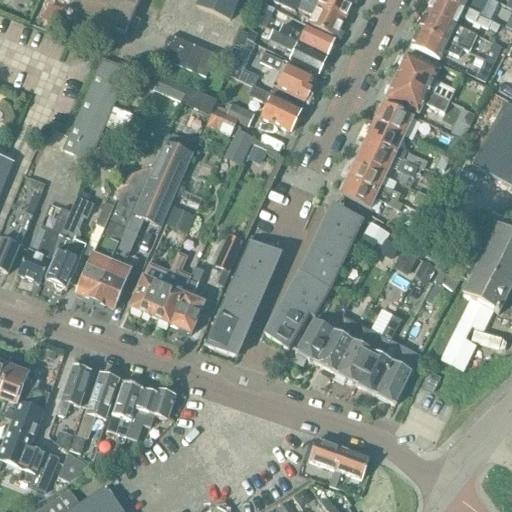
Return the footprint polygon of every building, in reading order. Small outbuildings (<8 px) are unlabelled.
[(58,0),(70,5),(68,11),(125,37),(140,2),(135,0),(58,0)] [(198,0),(195,7),(230,22),(238,0),(198,0)] [(311,18),(307,26),(336,40),(343,24),(299,2),(294,0),(273,0),(272,3),(295,14),(296,11),(303,14),(311,18)] [(316,0),(299,0),(299,1),(299,2),(343,24),(344,24),(344,23),(352,5),(341,0),(320,0),(320,2),(316,0)] [(492,23),(440,0),(432,0),(426,14),(456,29),(456,28),(459,24),(461,19),(496,36),(500,27),(496,26),(492,23)] [(485,3),(487,0),(485,0),(440,0),(492,23),(497,12),(484,5),(485,3)] [(261,5),(253,22),(266,28),(274,11),(261,5)] [(418,32),(462,53),(462,52),(468,55),(476,38),(456,28),(456,29),(426,14),(418,32)] [(327,58),(336,40),(307,26),(302,36),(283,26),(281,31),(279,35),(279,36),(327,59),(327,58)] [(410,49),(440,63),(444,54),(458,60),(462,53),(418,32),(410,49)] [(250,33),(246,41),(253,45),(257,37),(250,33)] [(268,43),(274,46),(284,50),(293,55),(289,64),(303,71),(318,78),(327,59),(279,36),(272,33),(268,43)] [(170,38),(168,43),(160,61),(206,80),(215,57),(170,38)] [(493,68),(501,50),(492,45),(484,63),(493,68)] [(316,79),(288,65),(288,66),(264,55),(259,64),(269,69),(279,75),(272,89),(305,106),(309,98),(313,89),(311,89),(316,79)] [(440,73),(406,57),(405,59),(400,60),(397,66),(399,70),(395,80),(449,106),(454,93),(434,84),(440,73)] [(252,89),(253,89),(258,79),(244,72),(247,64),(239,60),(230,79),(252,90),(252,89)] [(129,72),(101,61),(79,113),(70,134),(62,153),(90,164),(129,72)] [(493,68),(484,63),(476,80),(485,85),(493,68)] [(160,77),(154,75),(132,65),(129,72),(125,82),(153,94),(153,92),(160,77)] [(153,92),(181,105),(188,90),(160,77),(153,92)] [(449,106),(395,80),(391,87),(387,88),(384,95),(386,99),(385,101),(419,117),(424,107),(444,116),(449,106)] [(301,113),(253,89),(252,89),(252,90),(247,99),(266,108),(260,121),(290,135),(301,113)] [(254,116),(232,105),(229,112),(226,118),(237,123),(237,124),(248,129),(254,116)] [(374,125),(405,140),(414,120),(383,106),(374,125)] [(511,109),(505,106),(471,169),(511,190),(511,109)] [(218,134),(223,123),(235,128),(237,124),(237,123),(226,118),(213,112),(206,129),(218,134)] [(399,151),(405,140),(374,125),(365,144),(364,145),(395,160),(402,163),(418,170),(423,173),(427,164),(413,158),(399,151)] [(456,125),(450,136),(463,142),(468,131),(456,125)] [(237,133),(233,141),(249,149),(253,141),(237,133)] [(453,139),(446,154),(456,158),(463,143),(453,139)] [(143,223),(160,230),(191,156),(164,145),(152,172),(126,230),(94,303),(114,312),(130,274),(123,271),(138,235),(143,223)] [(364,145),(356,163),(386,178),(395,160),(364,145)] [(253,148),(247,162),(260,168),(267,154),(253,148)] [(0,197),(13,165),(0,159),(0,197)] [(441,159),(436,170),(443,173),(448,162),(441,159)] [(386,179),(386,178),(356,163),(348,180),(347,181),(403,207),(406,200),(394,195),(391,193),(381,189),(386,179)] [(402,163),(397,173),(413,181),(418,170),(402,163)] [(94,303),(126,230),(152,172),(147,171),(124,180),(127,190),(114,195),(117,203),(114,209),(104,231),(100,241),(94,257),(93,257),(88,267),(76,296),(94,303)] [(29,180),(26,188),(42,195),(45,187),(29,180)] [(347,181),(339,198),(355,205),(369,212),(370,212),(375,202),(400,214),(403,207),(347,181)] [(418,194),(412,207),(423,213),(424,213),(430,200),(418,194)] [(61,294),(64,292),(67,293),(79,264),(78,263),(84,249),(72,243),(74,240),(79,238),(77,232),(82,221),(86,219),(91,208),(76,201),(70,215),(71,215),(51,260),(54,261),(44,283),(55,288),(55,291),(61,294)] [(104,231),(114,209),(105,205),(95,227),(104,231)] [(194,218),(173,209),(165,227),(187,236),(194,218)] [(327,227),(319,244),(347,257),(363,223),(339,211),(335,210),(330,221),(327,227)] [(70,215),(62,211),(57,223),(66,226),(71,215),(70,215)] [(12,245),(1,240),(0,242),(0,272),(8,276),(33,218),(24,215),(12,245)] [(369,227),(364,236),(382,247),(385,242),(388,236),(370,225),(369,227)] [(51,260),(60,239),(40,230),(30,254),(28,253),(17,278),(28,283),(40,287),(50,262),(51,260)] [(498,318),(511,289),(511,238),(496,231),(488,246),(484,244),(481,251),(476,249),(464,273),(469,275),(465,282),(469,284),(461,300),(470,304),(491,315),(492,315),(498,318)] [(227,238),(214,269),(228,275),(242,245),(227,238)] [(386,242),(378,256),(391,263),(399,249),(386,242)] [(274,254),(249,243),(234,278),(262,291),(269,273),(272,267),(277,256),(274,254)] [(308,267),(303,278),(306,280),(330,293),(347,257),(319,244),(311,261),(308,267)] [(177,255),(169,274),(170,275),(150,320),(160,324),(168,328),(170,329),(183,297),(189,283),(191,278),(181,274),(188,259),(177,255)] [(395,270),(408,277),(415,263),(401,257),(395,270)] [(429,284),(436,271),(423,263),(416,276),(429,284)] [(149,266),(143,280),(130,312),(150,320),(170,275),(169,274),(149,266)] [(190,337),(204,305),(192,301),(204,274),(195,270),(191,278),(189,283),(183,297),(170,329),(190,337)] [(458,283),(439,273),(434,284),(452,294),(454,295),(459,284),(458,283)] [(219,313),(247,325),(255,308),(257,302),(262,291),(234,278),(219,313)] [(294,295),(285,310),(306,323),(309,317),(314,320),(330,293),(306,280),(303,278),(297,289),(294,295)] [(313,323),(295,357),(315,367),(342,319),(352,299),(344,295),(338,305),(336,306),(324,329),(313,323)] [(469,307),(458,328),(480,339),(491,317),(469,307)] [(306,323),(285,310),(276,324),(273,330),(267,341),(269,342),(288,353),(306,323)] [(247,325),(219,313),(204,348),(229,359),(232,360),(237,349),(240,343),(247,325)] [(373,398),(391,365),(381,360),(401,322),(392,318),(381,339),(355,388),(373,398)] [(335,378),(362,329),(342,319),(315,367),(335,378)] [(362,329),(335,378),(355,388),(381,339),(362,329)] [(476,348),(454,337),(440,364),(463,375),(476,348)] [(54,362),(56,356),(44,352),(43,358),(54,362)] [(412,376),(420,360),(409,354),(401,370),(391,365),(373,398),(394,409),(412,376)] [(0,393),(10,368),(1,364),(0,364),(0,393)] [(10,368),(0,393),(0,403),(5,405),(0,419),(10,423),(18,404),(27,379),(28,377),(20,374),(19,371),(10,368)] [(55,417),(64,420),(69,407),(79,411),(92,374),(72,368),(55,417)] [(47,375),(42,389),(51,393),(57,378),(47,375)] [(431,376),(424,390),(433,394),(440,380),(431,376)] [(78,438),(74,437),(68,453),(80,457),(85,442),(88,442),(95,421),(106,424),(119,384),(98,377),(78,438)] [(20,405),(9,434),(29,442),(30,440),(33,441),(50,397),(37,392),(40,384),(27,379),(18,404),(20,405)] [(106,434),(126,440),(142,391),(122,385),(106,434)] [(154,419),(168,424),(175,400),(158,394),(157,396),(142,391),(126,440),(126,441),(137,444),(142,428),(150,431),(154,419)] [(0,457),(0,463),(3,465),(35,478),(30,490),(44,496),(59,461),(30,450),(33,441),(30,440),(29,442),(9,434),(3,448),(0,457)] [(59,434),(55,446),(68,451),(72,439),(59,434)] [(334,474),(335,474),(343,451),(316,442),(308,465),(334,474)] [(361,483),(369,461),(343,452),(343,451),(335,474),(334,474),(329,488),(335,491),(340,476),(361,483)] [(96,455),(91,470),(95,471),(109,461),(110,459),(96,455)] [(68,456),(57,480),(68,486),(91,471),(68,456)] [(120,511),(106,490),(79,507),(70,494),(43,511),(120,511)] [(304,493),(294,500),(301,508),(307,504),(308,499),(304,493)]
